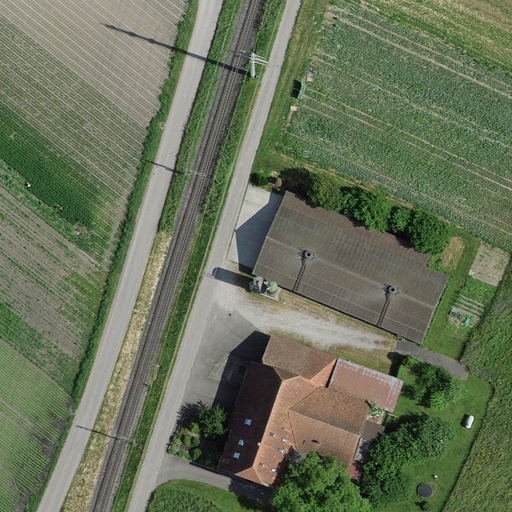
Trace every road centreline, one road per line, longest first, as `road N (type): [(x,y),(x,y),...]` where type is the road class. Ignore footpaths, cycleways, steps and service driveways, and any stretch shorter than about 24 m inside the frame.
road 1 (unclassified): [(41,511),(96,376),(207,0)]
road 2 (unclassified): [(295,0),(140,511)]
